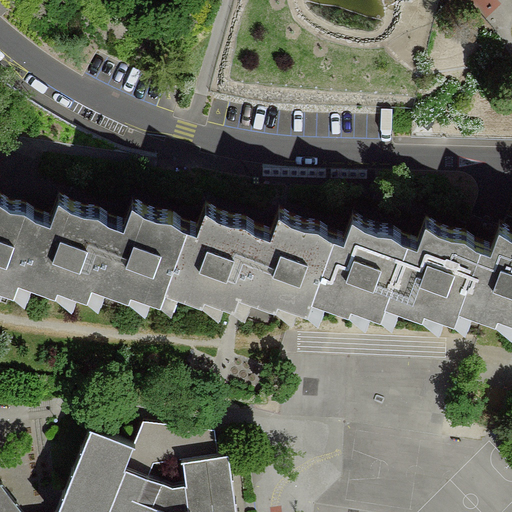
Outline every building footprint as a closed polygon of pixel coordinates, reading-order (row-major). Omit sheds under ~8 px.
[(51,212),(40,208),(19,270),(56,283),(58,277),(88,288),(93,275),(114,212),(97,202),(85,202),(71,197),(59,188),(51,212)] [(0,277),(14,283),(19,270),(40,208),(25,198),(12,197),(0,189),(0,277)] [(124,216),(114,212),(93,275),(129,287),(132,281),(161,292),(166,279),(188,217),(171,207),(158,206),(143,200),(133,193),(124,216)] [(198,221),(188,217),(166,279),(202,292),(205,286),(235,297),(240,284),(261,222),(246,212),(234,212),(219,206),(207,197),(198,221)] [(272,225),(261,222),(240,284),(276,297),(278,291),(308,302),(313,289),(335,226),(320,218),(306,216),(291,211),(280,202),(272,225)] [(344,230),(335,226),(313,289),(349,302),(352,295),(382,306),(386,293),(408,232),(393,222),(379,221),(364,215),(353,207),(344,230)] [(418,235),(408,232),(386,293),(423,306),(426,299),(455,311),(460,297),(482,235),(465,226),(453,225),(439,220),(426,211),(418,235)] [(492,239),(482,235),(460,297),(497,311),(499,304),(511,309),(511,224),(500,216),(492,239)] [(180,451),(217,448),(215,418),(138,424),(140,453),(163,451),(162,441),(179,439),(180,451)] [(56,511),(106,511),(126,463),(135,441),(92,424),(56,511)] [(238,511),(229,450),(184,456),(187,480),(190,503),(191,511),(238,511)] [(173,482),(126,463),(106,511),(158,511),(162,503),(170,506),(190,503),(187,480),(173,482)] [(0,511),(25,511),(0,479),(0,511)] [(191,511),(190,503),(170,506),(162,503),(158,511),(191,511)]
